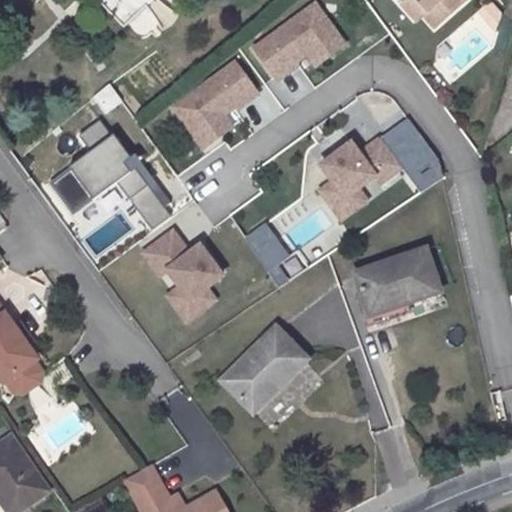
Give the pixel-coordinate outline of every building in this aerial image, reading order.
[(351,46),(318,0),(312,0),(249,45),(273,78),(304,56),(315,71),(351,46)] [(397,0),(400,3),(404,0),(417,0),(434,19),(441,19),(462,0),(397,0)] [(417,0),(404,0),(400,3),(415,20),(422,14),(433,26),(441,19),(434,19),(417,0)] [(493,24),(503,15),(491,1),(480,10),(493,24)] [(236,57),(169,105),(203,153),(240,128),(229,113),(260,91),(236,57)] [(86,145),(108,132),(101,120),(79,132),(86,145)] [(335,180),(324,187),(344,217),(368,201),(360,190),(379,178),(385,188),(413,168),(385,127),(362,142),(356,133),(320,158),(335,180)] [(151,228),(175,212),(118,131),(50,179),(74,212),(118,181),(151,228)] [(185,326),(220,300),(211,287),(227,275),(201,239),(190,247),(174,226),(140,250),(169,291),(163,295),(185,326)] [(425,249),(353,273),(368,317),(439,292),(425,249)] [(13,329),(0,309),(0,380),(2,383),(5,381),(33,362),(35,360),(25,345),(13,329)] [(18,326),(13,329),(25,345),(30,342),(18,326)] [(276,326),(221,380),(253,413),(307,359),(276,326)] [(33,362),(5,381),(13,393),(22,394),(39,382),(41,373),(33,362)] [(9,436),(0,442),(0,500),(8,511),(16,511),(47,491),(9,436)] [(150,465),(124,479),(141,511),(226,511),(215,492),(184,510),(179,511),(175,511),(169,500),(150,465)] [(175,511),(179,511),(184,510),(176,496),(169,500),(175,511)]
